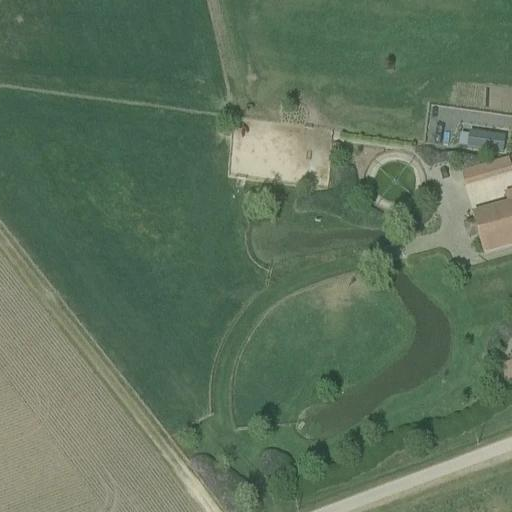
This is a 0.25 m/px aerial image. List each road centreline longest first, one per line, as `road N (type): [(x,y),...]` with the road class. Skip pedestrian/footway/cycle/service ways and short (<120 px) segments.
road 1 (track): [(0,243),(208,511)]
road 2 (unclassified): [(331,511),(511,444)]
